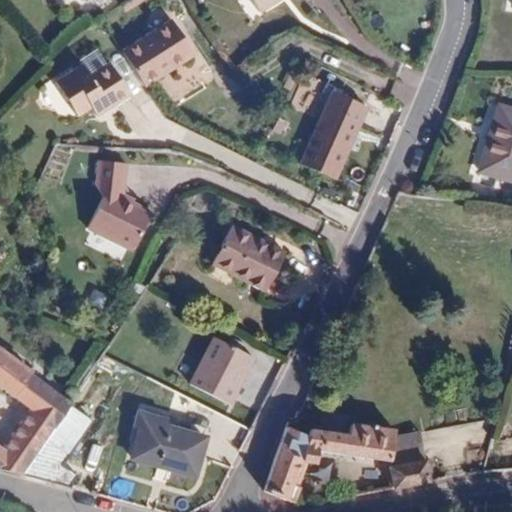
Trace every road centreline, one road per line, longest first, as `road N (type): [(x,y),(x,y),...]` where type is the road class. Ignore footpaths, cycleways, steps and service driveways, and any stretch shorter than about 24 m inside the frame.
road 1 (residential): [(236,511),(388,196),(451,48),(459,0)]
road 2 (tertiary): [(511,502),(389,511)]
